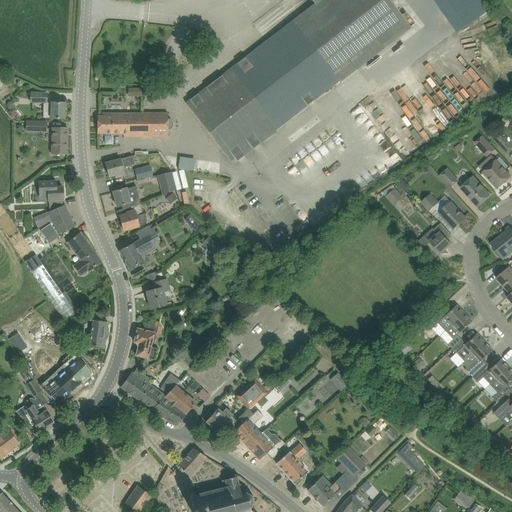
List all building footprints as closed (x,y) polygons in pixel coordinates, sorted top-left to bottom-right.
[(340,82),(411,28),(389,0),(311,0),(314,4),(186,103),(233,164),(277,131),(276,130),(339,82),(340,82)] [(485,0),(439,0),(461,32),(493,11),(485,0)] [(130,96),(142,96),(143,88),(130,87),(130,96)] [(43,118),(65,118),(65,103),(46,102),(46,92),(31,92),(30,101),(43,102),(43,118)] [(167,136),(167,131),(170,130),(172,128),(172,125),(172,123),(170,120),(167,120),(167,114),(144,114),(110,114),(110,116),(98,116),(98,134),(143,134),(143,136),(167,136)] [(46,132),(46,122),(26,121),(26,131),(46,132)] [(52,154),(67,154),(68,128),(52,127),(52,154)] [(105,144),(114,144),(114,136),(106,135),(105,144)] [(495,150),(482,136),(474,143),(487,157),(495,150)] [(180,156),(179,168),(195,170),(196,158),(180,156)] [(120,159),(105,163),(109,177),(116,175),(116,178),(125,176),(123,167),(134,164),(132,157),(120,160),(120,159)] [(498,189),(511,177),(496,160),(483,172),(498,189)] [(153,176),(151,166),(135,169),(137,180),(153,176)] [(451,188),(458,181),(447,169),(440,176),(451,188)] [(162,194),(176,190),(172,172),(158,176),(162,194)] [(461,188),(478,207),(490,195),(473,177),(461,188)] [(40,197),(48,197),(48,201),(63,200),(63,187),(56,187),(56,181),(39,182),(40,197)] [(136,187),(127,189),(127,188),(113,192),(117,207),(122,206),(123,210),(132,207),(138,205),(135,195),(138,194),(136,187)] [(391,203),(400,194),(395,188),(386,196),(391,203)] [(190,204),(186,190),(180,191),(184,206),(190,204)] [(168,197),(173,203),(177,199),(173,193),(168,197)] [(429,211),(438,203),(430,194),(421,203),(429,211)] [(454,229),(466,218),(451,202),(439,213),(454,229)] [(140,204),(138,205),(132,207),(133,212),(127,213),(127,215),(120,217),(124,230),(139,227),(144,225),(147,221),(145,214),(143,215),(140,204)] [(75,227),(65,205),(34,218),(38,228),(53,222),(54,223),(56,230),(58,234),(75,227)] [(197,222),(191,228),(195,232),(202,226),(197,222)] [(59,237),(50,224),(41,231),(49,244),(59,237)] [(430,242),(441,254),(452,244),(447,240),(452,236),(441,224),(434,229),(433,228),(419,241),(424,248),(430,242)] [(119,251),(120,252),(123,258),(125,262),(126,262),(129,269),(129,270),(144,262),(139,254),(155,245),(149,235),(152,233),(149,226),(137,232),(141,239),(134,243),(119,251)] [(511,229),(511,228),(501,236),(511,250),(511,229)] [(89,271),(101,262),(80,233),(68,242),(82,261),(74,266),(81,276),(88,270),(89,271)] [(511,252),(511,250),(501,236),(491,244),(503,259),(511,252)] [(206,248),(213,241),(209,237),(202,244),(206,248)] [(28,250),(22,254),(25,259),(31,255),(28,250)] [(511,269),(509,267),(497,278),(504,286),(503,287),(511,279),(511,269)] [(159,282),(156,272),(149,274),(151,284),(154,283),(159,282)] [(511,279),(503,287),(503,288),(504,287),(511,294),(511,295),(511,294),(511,279)] [(159,282),(154,283),(156,290),(147,292),(151,309),(166,304),(163,291),(169,290),(166,280),(159,282)] [(443,309),(435,316),(432,319),(437,324),(438,323),(445,331),(464,313),(457,305),(447,313),(443,309)] [(89,346),(104,348),(108,322),(101,321),(103,314),(91,312),(89,320),(93,321),(89,346)] [(447,344),(452,349),(461,340),(457,335),(472,321),(464,313),(445,331),(453,339),(447,344)] [(174,320),(180,325),(184,319),(178,314),(174,320)] [(154,326),(147,324),(145,331),(138,329),(134,342),(135,343),(135,344),(137,347),(138,348),(136,356),(148,359),(148,358),(154,359),(157,348),(151,347),(154,333),(157,334),(158,327),(154,326)] [(28,347),(18,333),(9,339),(18,354),(28,347)] [(464,361),(471,354),(485,342),(477,334),(465,344),(461,340),(452,349),(456,353),(464,361)] [(398,348),(405,355),(408,352),(405,349),(408,346),(404,342),(398,348)] [(471,354),(476,359),(465,369),(472,377),(487,363),(483,359),(492,350),(485,342),(471,354)] [(425,364),(419,358),(413,363),(419,369),(425,364)] [(80,384),(81,384),(80,383),(91,373),(78,359),(72,365),(68,361),(63,365),(80,384)] [(495,380),(509,367),(501,359),(491,368),(487,363),(472,377),(477,383),(484,377),(490,384),(495,380)] [(67,369),(60,375),(56,371),(52,375),(68,393),(71,391),(72,392),(80,384),(63,365),(67,369)] [(511,379),(511,370),(509,367),(495,380),(490,384),(498,392),(491,398),(496,403),(511,389),(507,384),(511,379)] [(146,374),(137,368),(133,373),(132,372),(121,387),(139,401),(150,385),(148,383),(151,379),(145,375),(146,374)] [(26,384),(34,379),(29,373),(22,377),(24,381),(26,384)] [(340,391),(348,384),(341,377),(338,373),(330,380),(340,391)] [(167,394),(175,386),(180,381),(170,374),(160,389),(167,394)] [(52,383),(45,390),(57,403),(68,393),(52,375),(47,379),(52,383)] [(291,381),(286,377),(274,387),(279,393),(291,381)] [(42,392),(34,379),(26,384),(35,397),(42,392)] [(260,386),(255,380),(237,396),(248,409),(249,409),(266,393),(260,386)] [(264,387),(268,392),(272,388),(269,383),(264,387)] [(166,396),(150,385),(139,401),(153,410),(166,396)] [(196,403),(175,386),(167,394),(166,396),(153,410),(176,426),(196,403)] [(198,394),(205,401),(210,395),(203,388),(198,394)] [(32,429),(36,427),(39,432),(54,422),(47,410),(46,410),(38,397),(34,399),(31,398),(27,401),(26,405),(29,409),(19,415),(32,429)] [(511,419),(511,399),(510,397),(500,406),(507,414),(506,415),(511,420),(511,419)] [(455,409),(458,412),(463,408),(460,404),(455,409)] [(218,409),(206,422),(218,433),(230,419),(218,409)] [(258,410),(253,414),(249,409),(248,409),(229,426),(245,444),(259,432),(253,425),(263,416),(258,410)] [(493,438),(482,425),(476,431),(487,443),(493,438)] [(372,426),(365,432),(370,436),(376,431),(372,426)] [(272,459),(273,458),(281,451),(279,449),(285,444),(281,439),(272,447),(265,439),(271,434),(267,429),(261,434),(259,432),(245,444),(259,460),(267,453),(271,458),(271,459),(272,459)] [(18,445),(19,444),(9,430),(0,436),(0,458),(18,445)] [(501,443),(495,450),(498,453),(500,455),(507,448),(501,443)] [(281,451),(273,458),(277,463),(276,464),(295,484),(307,472),(300,464),(303,461),(300,457),(306,451),(300,444),(290,453),(289,452),(285,456),(281,451)] [(319,479),(308,490),(323,506),(334,495),(338,499),(358,479),(355,476),(366,465),(348,446),(336,458),(348,471),(332,485),(328,480),(324,484),(319,479)] [(189,477),(206,457),(194,449),(178,465),(189,477)] [(426,466),(417,458),(410,466),(418,474),(426,466)] [(57,480),(48,486),(55,495),(76,480),(69,470),(56,479),(57,480)] [(193,510),(193,511),(254,511),(253,511),(252,511),(250,508),(252,504),(255,504),(255,503),(253,503),(252,498),(254,496),(253,495),(251,497),(247,494),(247,492),(245,492),(245,494),(241,495),(239,486),(241,485),(240,484),(238,485),(237,478),(235,477),(226,479),(226,478),(225,478),(225,480),(222,480),(224,488),(217,490),(217,487),(215,488),(216,490),(207,492),(206,490),(205,490),(205,493),(196,495),(195,493),(194,493),(198,509),(193,510)] [(367,480),(360,487),(369,496),(376,490),(367,480)] [(414,484),(405,494),(410,499),(419,488),(414,484)] [(153,496),(149,494),(137,486),(125,504),(136,511),(139,511),(146,504),(147,505),(153,496)] [(356,511),(362,506),(351,495),(349,497),(344,502),(336,511),(348,511),(351,509),(354,511),(356,511)] [(372,511),(381,511),(391,503),(383,496),(370,510),(372,511)] [(473,503),(465,497),(459,504),(467,510),(473,503)] [(8,501),(5,498),(0,502),(0,511),(18,511),(12,505),(12,504),(9,500),(8,501)] [(476,503),(469,511),(478,511),(482,507),(476,503)]
